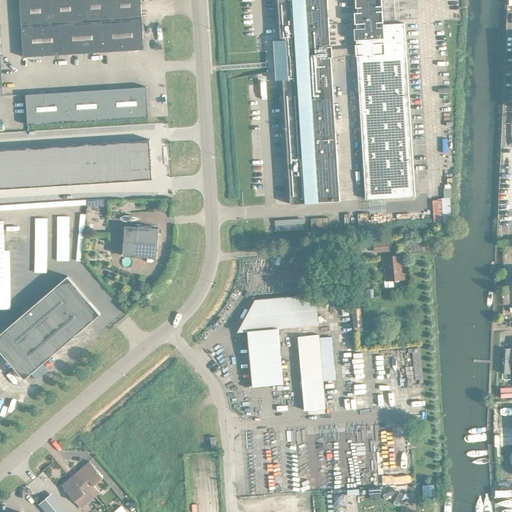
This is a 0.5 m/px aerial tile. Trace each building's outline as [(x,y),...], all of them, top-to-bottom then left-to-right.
[(140,0),(19,0),(23,53),(144,46),(140,0)] [(282,57),(290,200),(340,197),(331,55),(356,50),(356,52),(357,52),(365,196),(415,193),(405,19),(383,21),(382,0),(355,0),(356,4),(358,4),(357,8),(354,9),(355,20),(357,20),(357,25),(354,25),(355,36),(359,36),(360,41),(355,41),(355,43),(332,45),(332,43),(330,43),(327,0),(278,0),(280,36),(273,37),(275,57),(282,57)] [(28,121),(148,114),(146,83),(26,90),(28,121)] [(151,163),(151,161),(151,160),(151,158),(151,156),(150,155),(151,155),(151,153),(150,153),(150,152),(151,151),(151,150),(150,150),(150,148),(151,148),(151,147),(150,147),(149,136),(0,144),(0,184),(152,176),(151,165),(152,165),(152,163),(151,163)] [(123,252),(157,254),(159,224),(125,222),(123,252)] [(374,239),(375,248),(391,247),(390,238),(374,239)] [(383,264),(386,264),(387,277),(403,275),(404,273),(403,269),(402,268),(400,252),(382,253),(383,264)] [(0,329),(0,346),(24,375),(100,310),(68,272),(0,329)] [(318,321),(315,291),(255,296),(238,328),(244,327),(244,335),(249,339),(252,383),(283,380),(278,325),(318,321)] [(316,331),(294,333),(298,404),(320,402),(316,331)] [(82,470),(78,474),(94,493),(99,489),(92,480),(101,472),(89,458),(79,466),(82,470)] [(78,474),(74,477),(70,473),(61,482),(79,503),(88,495),(90,497),(94,493),(78,474)] [(38,500),(48,511),(67,511),(49,491),(38,500)] [(110,501),(106,505),(110,510),(115,506),(110,501)]
